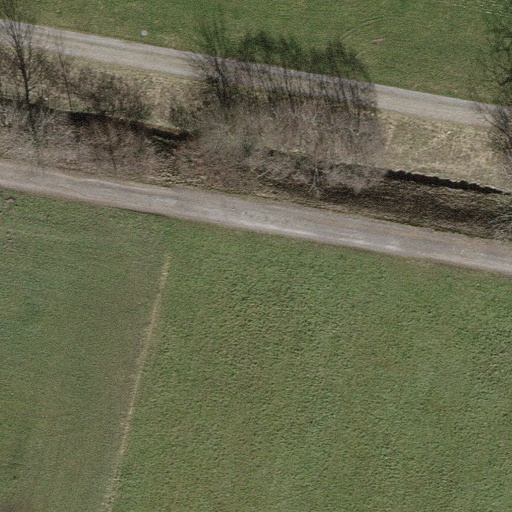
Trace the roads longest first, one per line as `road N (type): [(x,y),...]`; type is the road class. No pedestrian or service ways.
road 1 (track): [(511,269),(0,178)]
road 2 (track): [(0,35),(511,126)]
